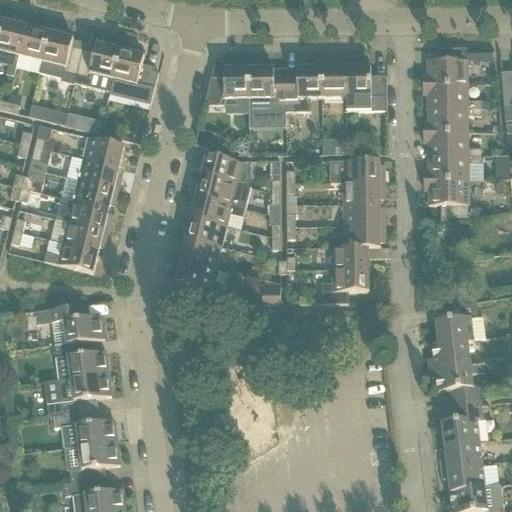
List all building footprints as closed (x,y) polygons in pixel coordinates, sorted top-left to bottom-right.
[(4,19),(0,35),(0,66),(8,68),(6,77),(14,79),(19,58),(26,29),(19,28),(20,23),(4,19)] [(26,29),(19,58),(42,64),(51,30),(34,26),(33,31),(26,29)] [(42,64),(40,76),(62,81),(61,84),(74,88),(75,86),(76,79),(83,52),(71,49),(73,41),(66,39),(67,34),(51,30),(42,64)] [(83,52),(76,79),(75,86),(110,95),(121,48),(105,44),(104,48),(96,47),(94,55),(83,52)] [(121,48),(110,95),(151,105),(158,75),(153,74),(154,70),(142,67),(144,58),(137,56),(138,52),(121,48)] [(423,88),(467,87),(467,51),(439,51),(439,63),(427,63),(427,78),(423,78),(423,88)] [(322,101),(322,66),(305,66),(305,71),(297,71),(297,80),(285,80),(286,115),(310,115),(310,101),(322,101)] [(339,66),(322,66),(322,101),(346,101),(346,71),(339,71),(339,66)] [(353,71),(346,71),(346,101),(347,101),(347,115),(387,114),(387,100),(383,100),(383,79),(371,79),(371,66),(353,66),(353,71)] [(211,81),(204,109),(213,109),(226,108),(236,108),(236,102),(249,102),(249,67),(232,67),(232,72),(225,72),(224,80),(211,81)] [(266,67),(249,67),(249,102),(249,116),(286,115),(285,80),(274,80),(274,72),(266,72),(266,67)] [(511,73),(500,75),(504,110),(511,109),(511,73)] [(467,104),(467,87),(423,88),(423,98),(428,98),(428,112),(481,111),(481,103),(467,104)] [(19,109),(7,106),(5,114),(17,117),(19,109)] [(481,111),(428,112),(428,126),(423,126),(423,136),(468,135),(467,119),(481,119),(481,111)] [(68,116),(65,129),(78,132),(81,119),(68,116)] [(102,128),(100,137),(115,141),(117,130),(103,126),(102,128)] [(40,129),(34,150),(43,153),(45,143),(49,141),(52,132),(40,129)] [(215,137),(198,133),(195,148),(211,152),(215,137)] [(20,147),(29,149),(32,137),(23,135),(20,147)] [(468,135),(423,136),(423,146),(428,146),(428,160),(481,159),(481,152),(468,152),(468,135)] [(89,141),(84,162),(119,171),(124,149),(89,141)] [(29,149),(20,147),(17,159),(26,161),(29,149)] [(34,150),(32,162),(29,171),(38,173),(40,164),(48,166),(50,155),(43,153),(34,150)] [(333,150),(333,158),(334,158),(347,158),(347,150),(334,150),(333,150)] [(201,179),(237,188),(242,166),(207,157),(201,179)] [(481,159),(428,160),(428,174),(424,174),(424,184),(468,183),(468,167),(482,167),(481,159)] [(84,162),(79,183),(118,193),(121,180),(117,179),(119,171),(84,162)] [(380,164),(343,164),(330,164),(330,186),(343,186),(385,186),(384,173),(380,173),(380,164)] [(280,165),(270,165),(270,183),(271,183),(280,183),(280,165)] [(21,192),(30,194),(40,196),(43,184),(35,182),(38,173),(29,171),(27,180),(24,179),(21,192)] [(509,171),(496,171),(496,183),(509,183),(509,171)] [(286,187),(295,187),(295,174),(286,174),(286,187)] [(21,192),(24,179),(16,177),(13,190),(21,192)] [(250,191),(237,188),(201,179),(199,187),(195,186),(192,199),(245,212),(250,191)] [(118,193),(79,183),(73,204),(109,213),(111,204),(115,206),(118,193)] [(280,183),(271,183),(271,196),(280,196),(280,183)] [(468,183),(424,184),(424,194),(429,194),(429,208),(440,208),(440,220),(468,220),(468,208),(468,183)] [(385,186),(343,186),(344,208),(380,208),(380,199),(385,199),(385,186)] [(295,187),(286,187),(286,199),(295,199),(295,187)] [(21,192),(13,190),(10,202),(18,204),(21,192)] [(21,192),(18,204),(27,206),(30,194),(21,192)] [(280,196),(271,196),(271,208),(280,208),(280,196)] [(245,212),(192,199),(189,211),(193,212),(191,221),(226,229),(230,217),(243,220),(245,212)] [(109,213),(73,204),(68,225),(108,235),(111,222),(107,221),(109,213)] [(380,208),(344,208),(344,229),(385,229),(385,216),(380,216),(380,208)] [(295,217),(286,217),(287,230),(295,230),(295,217)] [(0,230),(8,233),(11,220),(3,218),(0,228),(0,230)] [(184,228),(181,241),(221,250),(226,229),(191,221),(189,229),(184,228)] [(14,234),(22,236),(25,224),(17,222),(14,234)] [(108,235),(68,225),(63,246),(98,255),(100,246),(105,248),(108,235)] [(280,228),(272,228),(272,240),(281,240),(280,228)] [(385,229),(344,229),(344,251),(368,251),(380,251),(380,242),(385,242),(385,229)] [(295,242),(295,230),(287,230),(287,242),(295,242)] [(22,236),(14,234),(11,246),(19,248),(22,236)] [(281,240),(272,240),(272,253),(281,253),(281,240)] [(221,250),(181,241),(178,253),(183,254),(181,263),(216,271),(221,250)] [(46,256),(44,264),(58,268),(93,276),(98,255),(63,246),(60,259),(46,256)] [(344,251),(332,251),(332,273),(369,273),(368,251),(344,251)] [(287,264),(287,273),(296,273),(296,260),(287,260),(287,264)] [(181,263),(176,284),(192,288),(195,289),(194,294),(191,293),(189,300),(230,310),(233,298),(213,284),(216,271),(181,263)] [(287,273),(287,264),(278,264),(278,277),(287,277),(287,273)] [(332,273),(332,287),(321,287),(321,307),(349,307),(349,295),(369,295),(369,273),(332,273)] [(281,287),(262,287),(262,308),(281,308),(281,287)] [(81,309),(50,313),(52,325),(53,325),(55,348),(85,344),(85,345),(89,344),(105,343),(102,319),(88,321),(82,321),(81,309)] [(296,315),(287,313),(284,312),(281,324),(293,327),(296,315)] [(467,344),(473,343),(470,320),(436,324),(439,346),(439,348),(467,344)] [(85,345),(85,344),(55,348),(54,348),(56,361),(68,359),(71,381),(109,377),(106,354),(86,357),(85,345)] [(433,347),(433,348),(434,361),(428,362),(430,372),(470,367),(467,344),(439,348),(439,346),(433,347)] [(484,365),(470,367),(430,372),(431,381),(437,381),(438,395),(450,393),(451,406),(480,402),(479,389),(473,389),(471,377),(485,376),(484,365)] [(71,381),(71,382),(59,384),(61,405),(63,417),(93,414),(92,402),(111,399),(109,377),(71,381)] [(445,449),(479,445),(477,422),(483,422),(481,408),(452,412),(454,424),(442,425),(445,449)] [(63,417),(63,418),(53,419),(55,431),(77,428),(79,450),(117,446),(114,423),(95,426),(93,414),(63,417)] [(11,424),(0,425),(0,439),(12,438),(11,424)] [(479,445),(445,449),(447,462),(441,463),(442,472),(482,468),(479,445)] [(117,446),(79,450),(82,472),(70,474),(71,486),(102,483),(100,471),(120,468),(117,446)] [(482,468),(442,472),(443,482),(449,481),(450,494),(485,490),(482,468)] [(102,483),(71,486),(63,487),(65,499),(73,498),(74,511),(125,511),(123,492),(103,494),(102,483)] [(503,511),(501,488),(485,490),(450,494),(452,511),(503,511)]
